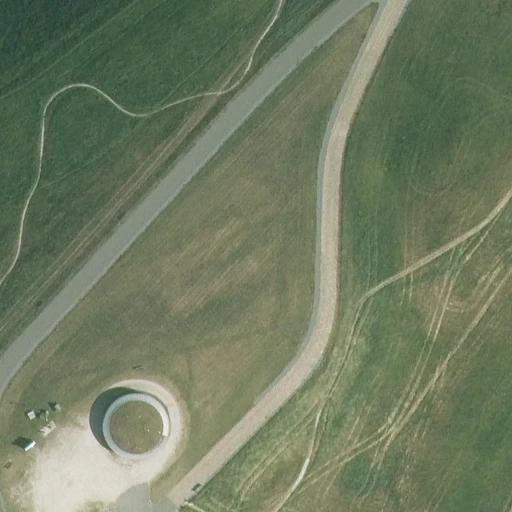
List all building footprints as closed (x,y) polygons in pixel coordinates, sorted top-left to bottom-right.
[(216,389),(228,388),(227,364),(215,364),(216,389)] [(214,387),(213,365),(203,366),(204,388),(214,387)] [(246,375),(235,375),(236,400),(247,400),(246,375)] [(134,459),(137,458),(140,458),(143,457),(146,456),(149,455),(152,453),(154,451),(157,449),(159,447),(161,444),(163,441),(164,439),(165,436),(166,432),(166,429),(166,426),(166,423),(166,420),(165,417),(164,414),(163,411),(161,408),(159,405),(157,403),(154,401),(152,399),(149,397),(146,396),(143,395),(140,394),(137,394),(134,394),(131,394),(128,394),(124,395),(121,396),(119,397),(116,399),(113,401),(111,403),(109,405),(107,408),(105,411),(104,414),(103,417),(102,420),(101,423),(101,426),(101,429),(102,432),(103,436),(104,439),(105,441),(107,444),(109,447),(111,449),(113,451),(116,453),(118,455),(121,456),(124,457),(128,458),(131,458),(134,459)] [(223,411),(225,421),(250,416),(248,406),(223,411)]
